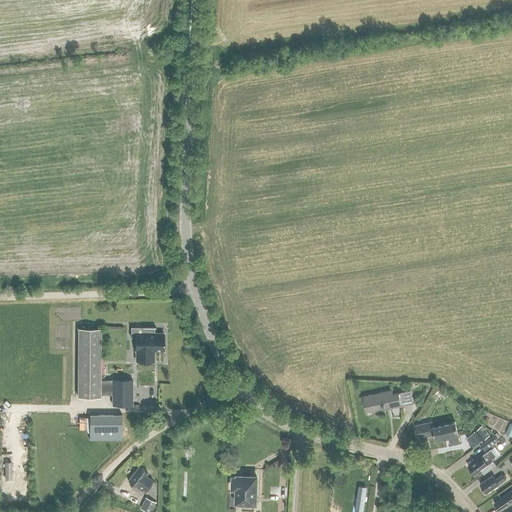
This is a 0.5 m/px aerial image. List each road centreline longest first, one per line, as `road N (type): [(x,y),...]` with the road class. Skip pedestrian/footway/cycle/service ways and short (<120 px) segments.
road 1 (tertiary): [(238,383),(213,342),(187,252),(183,203),(199,0)]
road 2 (tertiary): [(468,511),(416,465),(300,429)]
road 3 (unclassified): [(96,483),(124,451),(238,383)]
